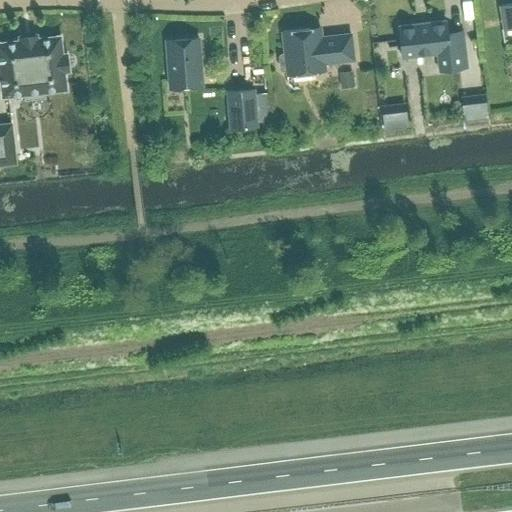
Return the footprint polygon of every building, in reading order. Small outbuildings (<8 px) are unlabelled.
[(511,2),(501,4),(505,28),(511,27),(511,2)] [(446,19),(398,25),(402,57),(437,53),(439,70),(467,67),(464,40),(448,42),(446,19)] [(281,53),(279,56),(280,68),(282,69),(287,69),(287,74),(325,69),(324,62),(354,59),(351,33),(311,37),(310,28),(282,31),(285,53),(281,53)] [(60,34),(0,41),(0,78),(2,96),(25,93),(26,98),(44,96),(43,91),(66,89),(64,70),(69,70),(67,52),(62,53),(60,34)] [(199,38),(166,40),(169,87),(202,85),(199,38)] [(254,89),(227,91),(230,127),(256,125),(254,89)] [(0,163),(16,162),(11,122),(0,123),(0,163)]
